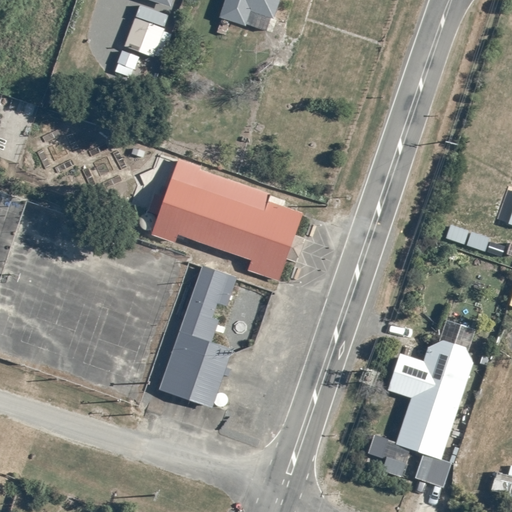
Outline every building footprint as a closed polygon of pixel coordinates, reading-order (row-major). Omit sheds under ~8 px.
[(147,0),(172,8),(174,0),(147,0)] [(226,0),(220,18),(246,27),(247,25),(267,32),(271,19),(274,20),(281,0),(226,0)] [(152,24),(136,19),(125,47),(153,58),(164,27),(152,23),(152,24)] [(201,167),(179,160),(166,198),(155,194),(148,211),(160,215),(152,235),(176,244),(179,235),(252,260),(248,271),(280,282),(287,259),(297,263),(299,258),(300,258),(305,244),(305,243),(306,239),(296,235),(303,214),(269,202),(271,195),(200,170),(201,167)] [(180,332),(160,390),(213,408),(225,375),(229,377),(232,369),(227,367),(233,349),(213,342),(220,320),(213,318),(218,303),(228,307),(237,278),(203,266),(180,332)] [(391,387),(415,395),(399,444),(439,457),(470,362),(464,350),(444,343),(430,350),(425,365),(401,357),(391,387)] [(495,477),(491,489),(511,494),(511,477),(505,475),(504,480),(495,477)]
